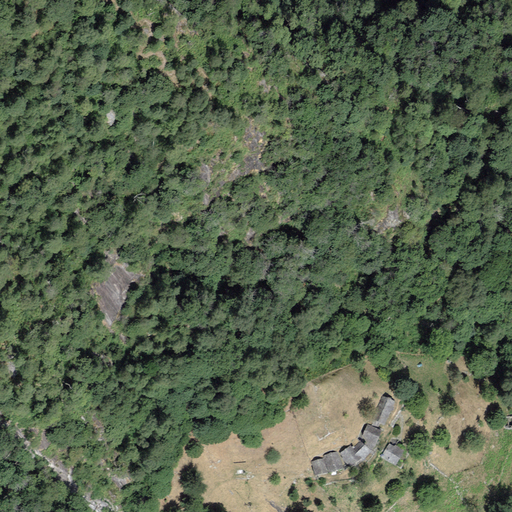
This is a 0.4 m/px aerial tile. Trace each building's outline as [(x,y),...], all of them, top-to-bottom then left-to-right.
[(395,402),(382,395),(370,419),(383,426),(395,402)] [(382,431),(367,425),(360,439),(375,446),(382,431)] [(371,452),(359,441),(352,448),(362,460),(371,452)] [(394,447),(388,444),(380,457),(395,466),(404,451),(395,445),(394,447)] [(362,460),(352,448),(349,446),(340,453),(349,468),(362,460)] [(337,452),(323,456),(324,459),(328,473),(342,469),(337,452)] [(328,473),(324,459),(311,462),(315,477),(328,473)]
